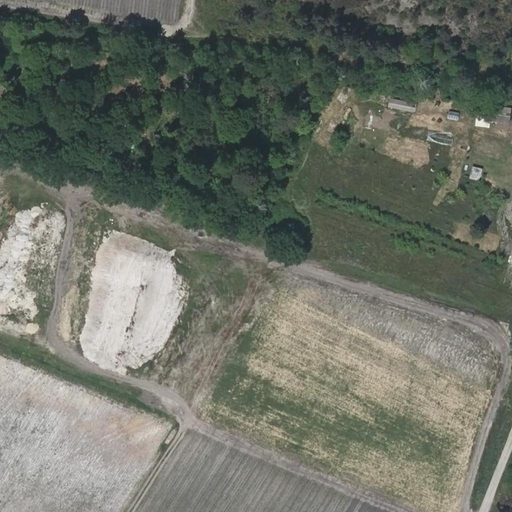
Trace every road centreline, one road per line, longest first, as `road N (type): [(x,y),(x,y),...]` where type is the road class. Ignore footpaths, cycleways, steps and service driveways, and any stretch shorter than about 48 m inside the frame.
road 1 (track): [(0,159),(505,345),(484,511)]
road 2 (track): [(511,78),(0,5)]
road 3 (track): [(0,346),(407,511)]
road 4 (track): [(128,511),(283,263)]
